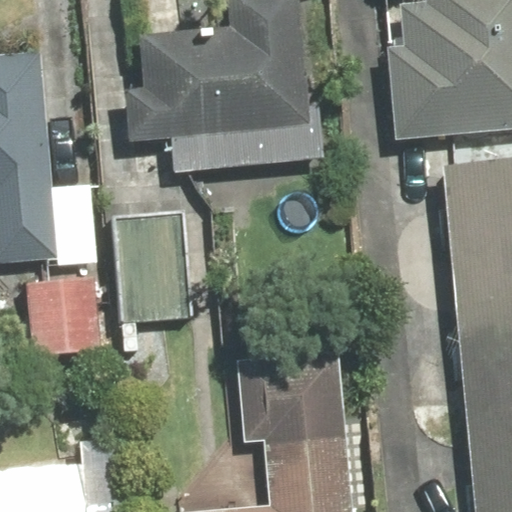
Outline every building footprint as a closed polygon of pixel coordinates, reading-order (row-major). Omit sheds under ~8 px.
[(304,109),(294,0),(223,0),(226,29),(136,37),(141,90),(115,92),(120,144),(170,140),(173,173),(319,160),(315,108),(304,109)] [(511,135),(511,0),(421,0),(422,5),(397,7),(401,50),(386,51),(395,146),(511,135)] [(0,270),(54,266),(35,51),(0,54),(0,270)] [(511,511),(511,159),(438,166),(470,511),(511,511)] [(183,214),(110,220),(118,323),(192,317),(183,214)] [(81,280),(12,283),(15,358),(84,355),(81,280)] [(267,508),(224,511),(350,511),(342,407),(259,415),(267,508)]
